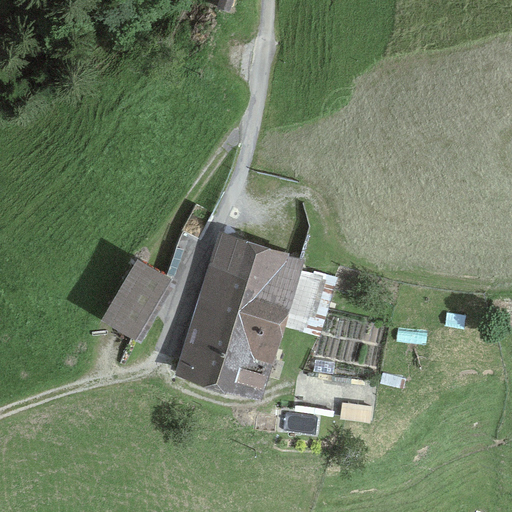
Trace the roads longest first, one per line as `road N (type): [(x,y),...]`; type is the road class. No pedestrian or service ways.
road 1 (track): [(0,415),(137,372),(169,351),(198,257),(231,207),(263,70),(269,0)]
road 2 (track): [(511,285),(352,257),(309,191),(231,207)]
